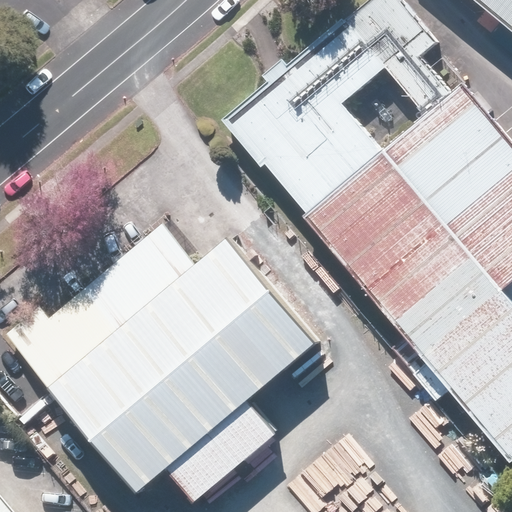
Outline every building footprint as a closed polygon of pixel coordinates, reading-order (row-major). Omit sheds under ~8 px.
[(424,58),(441,44),(403,0),(374,0),(233,118),(511,449),(511,128),(474,84),(458,97),(424,58)] [(511,0),(486,0),(511,21),(511,0)] [(26,343),(63,387),(204,268),(167,224),(26,343)] [(331,346),(240,238),(204,268),(63,387),(153,494),(180,472),(260,405),(331,346)] [(286,436),(260,405),(180,472),(206,503),(286,436)] [(20,511),(0,488),(0,511),(20,511)]
